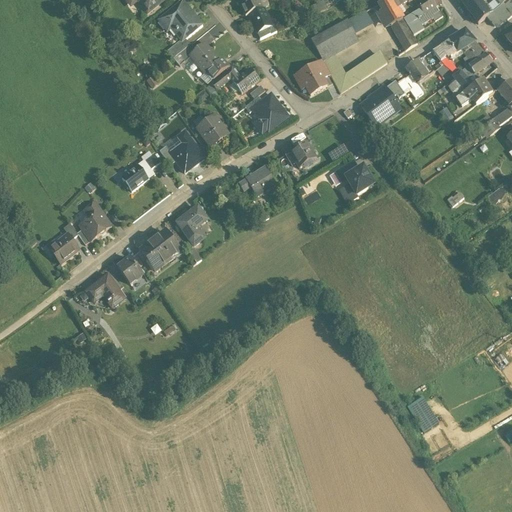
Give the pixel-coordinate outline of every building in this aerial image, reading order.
[(126,0),(131,6),(138,0),(139,0),(143,5),(140,7),(147,16),(164,3),(161,0),(126,0)] [(257,0),(245,0),(239,3),(246,20),(250,18),(263,13),(257,0)] [(318,12),(330,7),(326,0),(324,0),(314,4),(318,12)] [(387,0),(380,4),(392,28),(405,20),(397,6),(395,3),(393,0),(387,0)] [(425,0),(418,5),(429,18),(422,24),(415,14),(405,20),(408,26),(409,26),(415,36),(444,17),(442,14),(437,7),(432,0),(425,0)] [(465,0),(461,3),(470,15),(482,5),(480,3),(483,0),(465,0)] [(509,0),(502,6),(490,16),(486,19),(494,28),(498,28),(511,16),(511,1),(511,0),(509,0)] [(202,28),(183,4),(175,10),(158,23),(166,32),(172,28),(176,34),(174,35),(180,42),(182,44),(186,41),(202,28)] [(482,5),(470,15),(478,26),(486,19),(490,16),(486,11),(482,5)] [(263,13),(250,18),(258,37),(269,33),(273,31),(265,12),(263,13)] [(365,12),(311,41),(323,63),(335,57),(358,44),(354,36),(373,26),(365,12)] [(418,45),(405,20),(392,28),(406,53),(418,45)] [(269,33),(258,37),(260,42),(270,37),(269,33)] [(474,44),(465,33),(443,47),(449,55),(451,59),(464,52),(473,66),(486,57),(474,44)] [(182,44),(180,42),(167,53),(173,60),(178,56),(190,46),(186,41),(182,44)] [(215,57),(205,45),(195,53),(189,57),(190,59),(200,70),(215,57)] [(190,46),(178,56),(185,64),(190,59),(189,57),(195,53),(190,46)] [(452,64),(448,65),(444,59),(449,55),(443,47),(433,53),(441,64),(443,67),(448,71),(456,77),(459,75),(452,64)] [(345,75),(334,82),(341,95),(387,65),(380,53),(345,75)] [(178,56),(173,60),(179,68),(185,64),(178,56)] [(215,57),(200,70),(204,76),(207,74),(213,81),(229,69),(223,61),(219,63),(215,57)] [(335,57),(323,63),(334,82),(345,75),(335,57)] [(473,66),(469,68),(474,76),(492,64),(486,57),(473,66)] [(424,72),(417,62),(406,70),(410,77),(417,86),(428,78),(424,72)] [(330,77),(322,63),(315,67),(323,81),(330,77)] [(315,67),(299,76),(310,97),(327,88),(323,81),(315,67)] [(441,68),(437,71),(441,76),(448,71),(443,67),(441,68)] [(429,69),(424,72),(428,78),(433,74),(429,69)] [(251,72),(239,81),(232,72),(226,76),(231,81),(242,96),(259,83),(251,72)] [(473,88),(461,73),(459,75),(456,77),(453,79),(456,82),(465,93),(466,93),(473,88)] [(226,76),(212,87),(216,92),(231,81),(226,76)] [(417,86),(410,77),(402,83),(403,83),(409,92),(415,100),(423,94),(417,86)] [(450,87),(458,98),(465,93),(456,82),(450,87)] [(493,95),(481,82),(473,88),(466,93),(465,93),(458,98),(464,105),(471,100),(477,106),(493,95)] [(396,83),(386,90),(392,100),(397,97),(399,100),(405,96),(398,87),(396,83)] [(409,92),(403,83),(398,87),(404,95),(409,92)] [(511,85),(510,83),(499,92),(507,102),(510,99),(511,101),(511,85)] [(260,88),(250,96),(254,102),(258,99),(265,94),(260,88)] [(360,107),(377,127),(400,111),(392,100),(386,90),(384,88),(371,97),(373,99),(369,102),(368,101),(360,107)] [(262,103),(252,111),(253,112),(261,122),(255,127),(262,135),(271,128),(272,130),(288,119),(282,111),(281,112),(279,109),(280,108),(271,97),(262,103)] [(254,102),(245,109),(249,115),(253,112),(252,111),(262,103),(258,99),(254,102)] [(511,112),(510,110),(494,121),(499,128),(511,118),(511,112)] [(352,117),(348,111),(343,114),(348,120),(352,117)] [(489,115),(475,124),(480,131),(481,130),(494,121),(489,115)] [(227,136),(214,118),(197,130),(211,149),(224,140),(223,139),(227,136)] [(494,121),(481,130),(484,135),(482,136),(483,138),(485,137),(487,139),(500,130),(499,128),(494,121)] [(370,133),(364,138),(367,142),(373,138),(370,133)] [(170,154),(176,163),(185,175),(204,160),(185,134),(177,140),(181,146),(170,154)] [(307,143),(288,155),(299,171),(317,159),(307,143)] [(335,163),(351,153),(347,145),(331,155),(335,163)] [(171,167),(176,163),(170,154),(166,148),(160,153),(171,167)] [(154,155),(144,163),(150,171),(160,164),(154,155)] [(353,165),(337,175),(343,184),(347,182),(347,181),(359,174),(353,165)] [(148,181),(138,168),(122,180),(131,193),(148,181)] [(265,168),(246,179),(257,198),(276,187),(265,168)] [(359,174),(347,181),(347,182),(357,197),(373,187),(363,171),(359,174)] [(446,198),(452,207),(464,199),(458,190),(446,198)] [(498,190),(487,198),(493,207),(504,199),(498,190)] [(91,220),(88,223),(85,222),(79,226),(82,229),(90,241),(100,234),(100,231),(103,229),(106,230),(111,226),(95,203),(87,209),(86,214),(91,220)] [(202,239),(195,229),(206,220),(197,208),(177,223),(194,245),(202,239)] [(78,234),(70,224),(63,228),(68,235),(71,239),(78,234)] [(90,241),(82,229),(76,233),(85,244),(90,241)] [(166,231),(140,250),(146,259),(155,271),(180,252),(166,231)] [(71,239),(68,235),(50,248),(60,262),(78,249),(71,239)] [(192,250),(186,241),(182,244),(189,253),(192,250)] [(201,260),(194,249),(192,250),(189,253),(196,263),(201,260)] [(140,250),(135,254),(141,263),(142,262),(146,259),(140,250)] [(141,263),(135,254),(130,257),(138,267),(143,264),(142,262),(141,263)] [(138,267),(130,257),(117,267),(130,284),(143,274),(138,267)] [(124,297),(108,273),(85,290),(92,300),(102,293),(111,305),(124,297)] [(428,396),(410,405),(423,432),(441,424),(428,396)]
